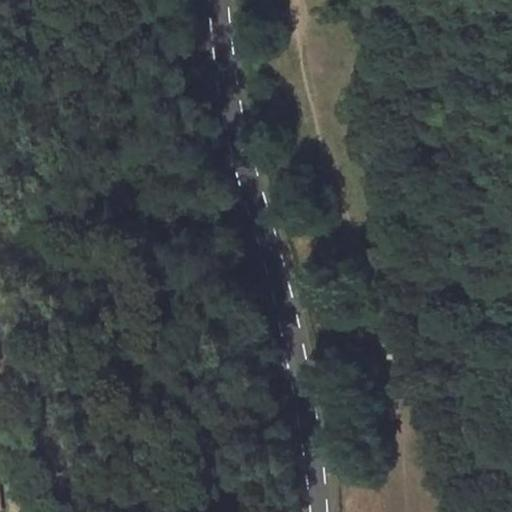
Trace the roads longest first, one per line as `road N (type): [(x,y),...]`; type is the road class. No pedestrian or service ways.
road 1 (residential): [(226,0),(246,173),(305,402),(319,511)]
road 2 (residential): [(73,511),(0,319)]
